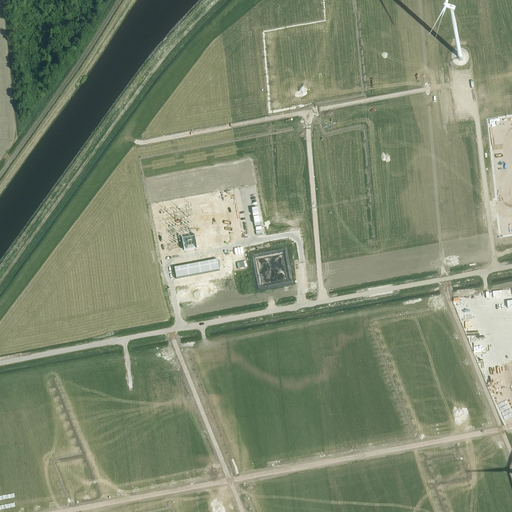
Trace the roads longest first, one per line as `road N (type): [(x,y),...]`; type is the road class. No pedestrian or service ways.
road 1 (unclassified): [(0,363),(511,267)]
road 2 (unclassified): [(0,174),(119,0)]
